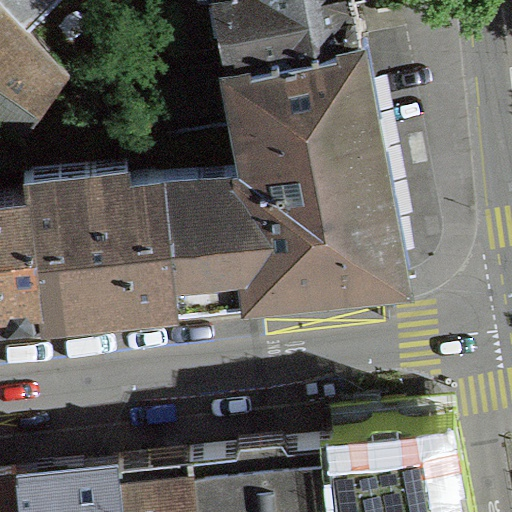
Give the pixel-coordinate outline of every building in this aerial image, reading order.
[(27,24),(2,0),(0,0),(0,81),(16,92),(38,108),(67,64),(27,24)] [(2,0),(27,24),(50,0),(2,0)] [(230,0),(234,17),(220,20),(227,57),(361,31),(354,0),(230,0)] [(378,118),(361,31),(227,57),(239,122),(228,124),(227,118),(158,131),(161,163),(176,294),(291,281),(406,268),(378,118)] [(0,117),(22,132),(38,108),(16,92),(6,106),(0,101),(0,117)] [(27,178),(28,182),(42,309),(97,303),(176,294),(161,163),(27,178)] [(28,182),(0,185),(0,313),(42,309),(28,182)] [(452,511),(444,465),(434,416),(333,427),(342,511),(452,511)] [(342,511),(333,427),(288,432),(282,424),(238,429),(235,438),(219,440),(190,443),(197,511),(342,511)] [(142,449),(118,451),(124,511),(197,511),(190,443),(142,449)] [(124,511),(118,451),(42,460),(18,462),(23,511),(124,511)] [(0,511),(23,511),(18,462),(0,464),(0,511)]
